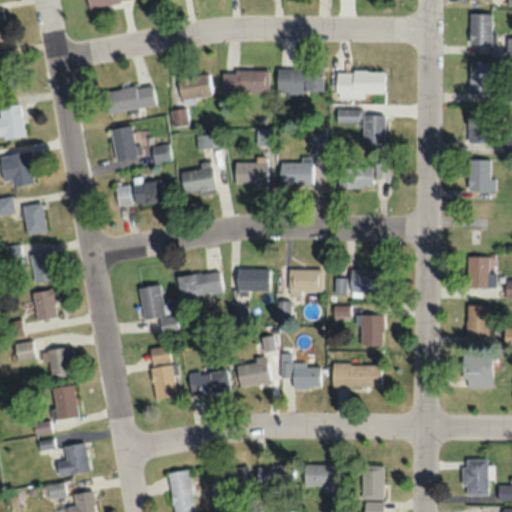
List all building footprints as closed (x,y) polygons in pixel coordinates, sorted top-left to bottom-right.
[(469,13),(469,43),(491,43),(491,13),(469,13)] [(15,55),(0,56),(0,90),(18,88),(15,55)] [(468,93),(490,93),(490,60),(468,60),(468,93)] [(323,68),(276,68),(276,92),(323,92),(323,68)] [(222,91),(268,91),(268,69),(222,69),(222,91)] [(335,70),(335,94),(383,94),(383,70),(335,70)] [(211,94),(208,73),(177,77),(180,98),(211,94)] [(156,104),(153,83),(103,89),(106,111),(156,104)] [(0,137),(24,134),(19,103),(0,105),(0,137)] [(363,108),(337,108),(336,123),(362,123),(362,147),(383,147),(384,114),(363,113),(363,108)] [(493,141),(493,108),(467,108),(467,141),(493,141)] [(134,144),(131,124),(110,127),(115,159),(142,155),(140,143),(134,144)] [(256,144),(274,144),(274,128),(256,128),(256,144)] [(325,129),(307,129),(307,143),(325,143),(325,129)] [(220,146),(220,133),(196,134),(196,147),(220,146)] [(171,159),(167,142),(148,146),(152,163),(171,159)] [(0,165),(3,180),(10,179),(12,186),(35,182),(28,150),(0,155),(0,165)] [(390,178),(389,158),(373,159),(373,178),(390,178)] [(490,178),(490,158),(466,158),(466,189),(495,189),(495,178),(490,178)] [(267,183),(267,159),(234,159),(234,183),(267,183)] [(215,191),(211,160),(199,161),(200,167),(180,170),(183,195),(215,191)] [(312,183),(312,160),(280,160),(280,183),(312,183)] [(337,165),(337,187),(372,187),(372,165),(337,165)] [(163,200),(159,178),(131,183),(135,204),(163,200)] [(114,185),(117,206),(131,203),(128,183),(114,185)] [(0,196),(0,214),(15,211),(11,195),(0,196)] [(26,235),(46,231),(41,201),(21,204),(26,235)] [(8,260),(20,259),(19,245),(6,246),(8,260)] [(34,283),(54,280),(49,250),(29,254),(34,283)] [(495,255),(466,255),(466,286),(495,286),(495,255)] [(269,267),(237,267),(237,289),(269,289),(269,267)] [(288,268),(288,291),(321,291),(321,268),(288,268)] [(177,276),(180,299),(223,292),(219,269),(177,276)] [(349,291),(383,291),(383,269),(349,269),(349,291)] [(142,318),(160,316),(162,334),(179,332),(177,314),(164,316),(160,284),(139,286),(142,318)] [(37,320),(58,316),(53,288),(32,291),(37,320)] [(465,336),(488,336),(488,305),(465,305),(465,336)] [(359,345),(383,345),(383,313),(359,313),(359,345)] [(8,335),(23,334),(21,320),(7,321),(8,335)] [(511,340),(511,327),(503,329),(505,342),(511,340)] [(14,343),(17,359),(34,357),(32,340),(14,343)] [(51,377),(71,375),(68,346),(47,348),(51,377)] [(151,362),(170,361),(169,346),(150,347),(151,362)] [(292,387),(320,387),(320,362),(291,363),(290,352),(281,352),(281,376),(292,376),(292,387)] [(491,388),(491,353),(463,353),(463,388),(491,388)] [(270,381),(267,357),(235,362),(239,386),(270,381)] [(149,368),(155,399),(177,395),(171,363),(149,368)] [(332,386),(380,386),(380,363),(332,363),(332,386)] [(229,389),(226,367),(188,374),(191,395),(229,389)] [(78,415),(73,384),(51,387),(56,418),(78,415)] [(66,459),(56,461),(59,475),(89,469),(84,441),(64,445),(66,459)] [(488,493),(488,457),(463,457),(463,493),(488,493)] [(304,463),(304,484),(333,484),(333,463),(304,463)] [(361,498),(383,498),(383,463),(361,463),(361,498)] [(252,485),(249,464),(221,469),(223,489),(252,485)] [(295,464),(262,464),(262,486),(295,486),(295,464)] [(194,511),(188,468),(167,471),(172,511),(194,511)] [(49,498),(65,495),(63,481),(47,484),(49,498)] [(511,483),(497,484),(497,499),(511,498),(511,483)] [(73,506),(68,506),(68,511),(95,511),(93,491),(72,493),(73,506)] [(329,511),(346,511),(346,495),(330,495),(329,511)] [(233,511),(232,497),(212,499),(213,511),(233,511)] [(363,511),(382,511),(382,501),(364,501),(363,511)]
